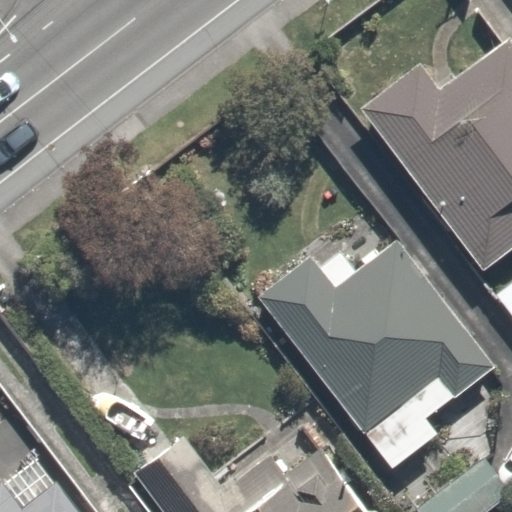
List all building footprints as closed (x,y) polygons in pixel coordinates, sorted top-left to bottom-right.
[(511,245),(511,46),(500,31),(429,86),(411,62),(348,111),(474,275),(511,245)] [(398,239),(278,326),(352,429),(417,383),(429,398),(484,358),(398,239)] [(511,280),(491,296),(511,323),(511,280)] [(360,511),(295,425),(233,471),(193,419),(118,476),(144,511),(360,511)] [(481,511),(511,487),(511,467),(488,437),(403,506),(407,511),(481,511)] [(83,511),(48,467),(7,500),(0,491),(0,511),(83,511)]
